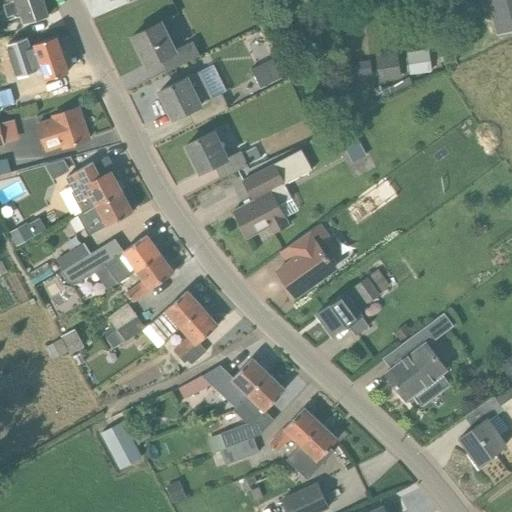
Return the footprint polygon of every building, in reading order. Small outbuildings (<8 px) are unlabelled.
[(27,24),(48,16),(42,0),(0,0),(8,21),(23,15),(27,24)] [(511,0),(488,0),(498,34),(511,30),(511,0)] [(167,72),(200,56),(192,41),(175,50),(161,22),(132,37),(147,66),(160,59),(167,72)] [(44,69),(48,79),(68,72),(56,37),(35,44),(34,38),(0,41),(0,60),(3,72),(22,67),(24,75),(44,69)] [(457,62),(454,42),(443,43),(445,63),(457,62)] [(432,72),(430,49),(408,52),(410,75),(432,72)] [(402,79),(397,53),(376,57),(380,82),(402,79)] [(251,69),(260,87),(283,76),(274,58),(251,69)] [(343,79),(373,76),(371,60),(341,63),(343,79)] [(230,90),(221,94),(212,98),(199,72),(160,91),(173,119),(188,112),(194,125),(228,108),(227,106),(237,101),(230,90)] [(29,104),(23,88),(0,96),(0,100),(3,111),(29,104)] [(63,147),(64,148),(89,139),(78,108),(53,117),(54,118),(36,124),(45,152),(63,147)] [(142,108),(142,121),(167,120),(167,108),(142,108)] [(0,146),(5,145),(4,143),(19,140),(14,120),(0,123),(0,146)] [(354,166),(368,159),(352,129),(338,136),(354,166)] [(247,164),(257,158),(253,150),(253,149),(242,155),(240,151),(226,158),(213,132),(186,145),(200,173),(214,166),(221,179),(248,166),(247,164)] [(253,150),(257,158),(268,153),(264,145),(253,150)] [(49,164),(54,176),(72,169),(67,157),(49,164)] [(248,239),(269,227),(272,234),(289,225),(272,192),(285,185),(274,164),(243,181),(253,201),(233,211),(248,239)] [(111,171),(97,179),(89,165),(66,177),(73,192),(72,193),(83,213),(96,205),(97,206),(122,192),(111,171)] [(84,227),(89,236),(133,212),(122,192),(97,206),(103,217),(84,227)] [(357,226),(378,212),(366,194),(345,209),(357,226)] [(29,228),(34,237),(46,230),(39,218),(27,225),(28,226),(29,228)] [(286,262),(276,270),(297,298),(338,269),(330,258),(328,260),(317,243),(319,242),(323,239),(327,236),(329,235),(321,223),(314,227),(310,230),(308,232),(279,253),(286,262)] [(34,237),(28,226),(10,236),(16,247),(34,237)] [(119,284),(137,271),(161,254),(147,235),(106,265),(119,284)] [(61,272),(88,256),(91,254),(85,243),(51,263),(58,273),(61,272)] [(127,294),(133,302),(174,272),(161,254),(137,271),(144,281),(127,294)] [(88,256),(61,272),(66,280),(74,274),(77,278),(94,267),(88,256)] [(392,272),(382,258),(368,268),(378,282),(392,272)] [(377,293),(389,285),(379,270),(366,278),(355,286),(356,287),(345,294),(344,294),(317,313),(333,335),(360,315),(351,302),(361,295),(367,303),(378,295),(377,293)] [(181,328),(203,308),(187,291),(150,324),(165,342),(181,328)] [(105,336),(137,316),(128,303),(108,318),(114,326),(103,334),(105,336)] [(190,337),(174,351),(185,363),(188,361),(191,365),(207,351),(199,343),(218,325),(203,308),(181,328),(190,337)] [(427,345),(450,328),(440,315),(400,345),(408,356),(386,373),(407,400),(446,370),(427,345)] [(114,349),(146,328),(137,316),(105,336),(114,349)] [(412,333),(406,324),(394,332),(400,341),(412,333)] [(62,338),(69,351),(71,354),(84,347),(75,329),(61,337),(62,338)] [(53,343),(61,356),(69,351),(62,338),(53,343)] [(274,349),(264,359),(274,368),(283,357),(274,349)] [(248,395),(268,374),(252,358),(217,395),(225,402),(240,387),(248,395)] [(511,381),(511,364),(502,370),(510,382),(511,381)] [(243,419),(250,426),(285,389),(268,374),(248,395),(257,404),(243,419)] [(180,388),(185,399),(208,387),(202,376),(180,388)] [(502,410),(511,403),(511,384),(493,397),(464,417),(473,429),(460,438),(479,464),(506,445),(489,421),(503,411),(502,410)] [(300,445),(321,423),(304,408),(269,445),(277,452),(292,437),(300,445)] [(141,458),(137,447),(141,445),(128,419),(101,433),(120,469),(141,458)] [(318,460),(338,439),(321,423),(286,460),(308,480),(322,465),(323,466),(323,465),(318,460)] [(221,450),(226,465),(260,452),(254,438),(246,441),(223,449),(221,450)] [(166,486),(172,503),(186,498),(179,481),(166,486)] [(286,511),(322,511),(329,509),(317,483),(281,500),(286,511)]
